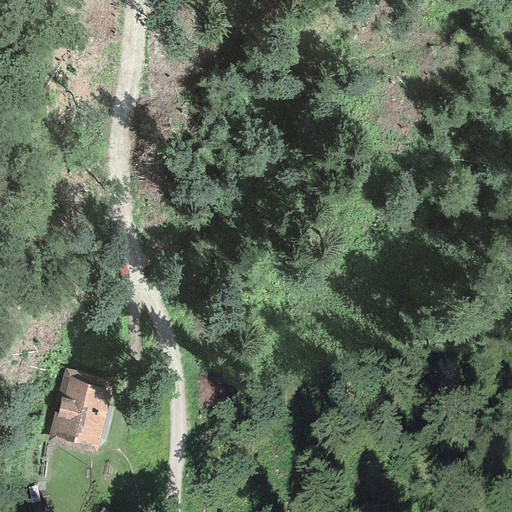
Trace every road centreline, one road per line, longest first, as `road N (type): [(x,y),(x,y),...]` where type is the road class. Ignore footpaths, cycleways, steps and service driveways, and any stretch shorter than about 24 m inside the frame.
road 1 (track): [(136,0),(119,206),(179,373),(175,511)]
road 2 (track): [(134,260),(135,366),(113,445)]
